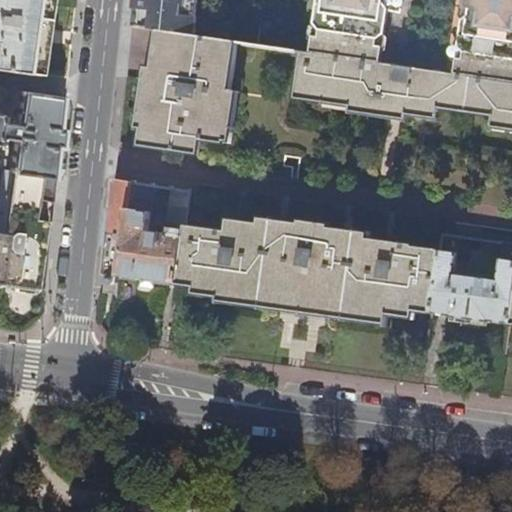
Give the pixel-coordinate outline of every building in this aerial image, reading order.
[(0,0),(0,42),(37,49),(42,14),(44,0),(0,0)] [(511,0),(135,0),(133,28),(148,30),(197,37),(199,16),(195,16),(196,1),(197,0),(318,0),(318,3),(311,54),(329,56),(382,64),(390,9),(400,10),(401,0),(465,0),(454,74),(510,82),(511,82),(511,0)] [(197,37),(148,30),(143,64),(139,64),(136,78),(129,128),(135,129),(132,147),(177,154),(179,140),(201,143),(224,146),(232,94),(225,92),(232,42),(197,37)] [(37,49),(0,42),(0,68),(33,73),(35,62),(37,49)] [(511,82),(510,82),(454,74),(422,70),(382,64),(329,56),(311,54),(301,52),(294,100),(323,105),(325,98),(349,102),(348,109),(405,116),(407,111),(437,115),(438,111),(491,118),(490,123),(511,125),(511,82)] [(0,169),(2,170),(4,170),(5,161),(0,160),(0,144),(1,145),(2,137),(13,139),(9,171),(13,172),(56,177),(64,98),(20,91),(16,119),(9,118),(8,123),(5,122),(7,115),(0,114),(0,169)] [(199,158),(201,143),(179,140),(177,154),(199,158)] [(0,266),(3,243),(8,206),(13,172),(9,171),(4,170),(2,170),(0,184),(0,266)] [(39,201),(53,203),(54,194),(56,177),(13,172),(8,206),(3,243),(0,266),(0,284),(15,287),(37,290),(38,284),(47,221),(36,219),(39,201)] [(132,185),(116,182),(114,205),(109,245),(105,276),(119,277),(123,250),(132,185)] [(156,188),(132,185),(123,250),(119,277),(177,286),(180,267),(185,228),(190,194),(172,191),(167,225),(172,226),(171,236),(150,232),(152,212),(156,188)] [(180,267),(177,286),(187,287),(220,291),(219,298),(248,302),(250,295),(276,299),(275,305),(317,311),(332,312),(333,307),(359,310),(359,316),(388,320),(390,309),(431,315),(434,292),(440,251),(414,248),(414,246),(369,240),(328,235),(329,226),(300,222),(298,231),(277,228),(228,222),(227,234),(185,228),(180,267)] [(434,292),(431,315),(441,316),(450,317),(451,319),(490,324),(490,322),(509,325),(511,305),(511,245),(504,245),(498,280),(468,276),(471,256),(447,253),(440,251),(434,292)]
